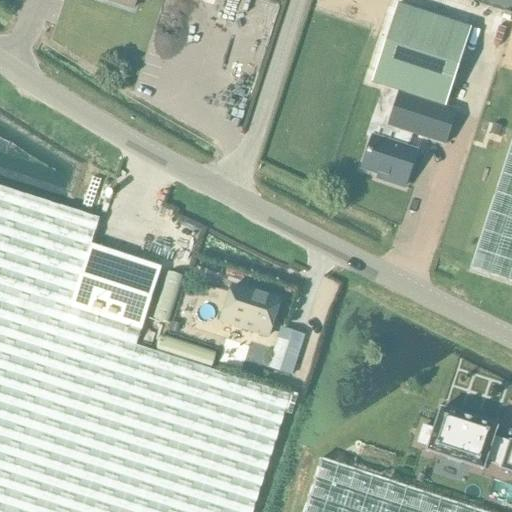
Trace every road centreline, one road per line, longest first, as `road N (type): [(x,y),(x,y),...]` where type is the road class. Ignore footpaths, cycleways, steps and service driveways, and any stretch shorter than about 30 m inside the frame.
road 1 (tertiary): [(511,334),(160,157),(0,61)]
road 2 (unknown): [(232,194),(303,0)]
